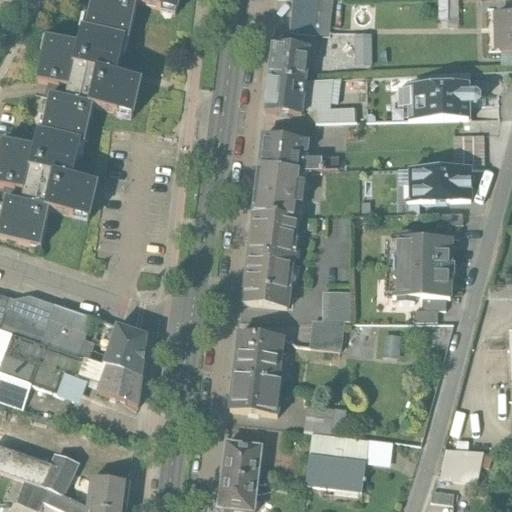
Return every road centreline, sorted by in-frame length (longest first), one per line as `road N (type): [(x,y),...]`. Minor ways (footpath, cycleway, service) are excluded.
road 1 (residential): [(206,511),(265,0)]
road 2 (residential): [(411,511),(511,136)]
road 3 (tertiary): [(189,325),(237,0)]
road 4 (tertiary): [(166,511),(189,325)]
road 5 (residential): [(114,308),(128,270),(145,138)]
road 6 (residential): [(114,308),(0,269)]
